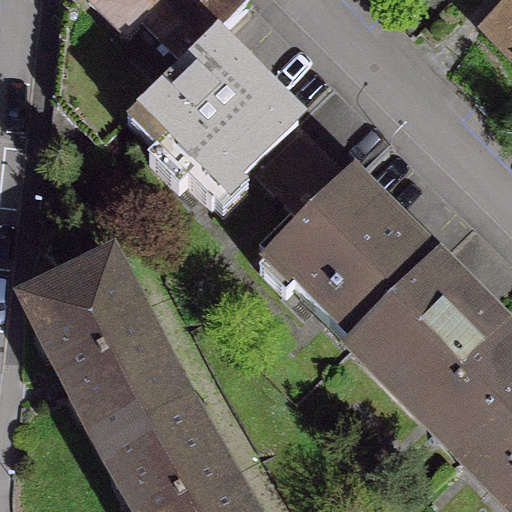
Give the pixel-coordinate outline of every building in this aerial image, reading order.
[(121,127),(123,129),(159,93),(107,41),(66,0),(60,0),(57,28),(62,33),(54,107),(97,151),(121,127)] [(107,41),(159,93),(208,44),(210,46),(243,13),(230,0),(89,0),(85,5),(114,34),(107,41)] [(511,10),(482,41),(511,70),(511,10)] [(208,44),(159,93),(123,129),(154,161),(145,169),(175,198),(183,190),(208,214),(247,176),(270,199),(316,153),(210,46),(208,44)] [(290,295),(348,353),(431,270),(431,269),(325,162),(279,208),(302,231),(256,278),(282,304),(290,295)] [(66,398),(97,458),(183,412),(150,349),(155,346),(147,331),(142,334),(108,267),(21,312),(66,398)] [(462,465),(468,460),(466,458),(511,411),(511,349),(431,270),(348,353),(462,465)] [(511,511),(511,411),(466,458),(468,460),(493,486),(485,494),(502,511),(511,511)] [(127,511),(239,511),(226,488),(231,485),(223,471),(218,474),(183,412),(97,458),(127,511)]
